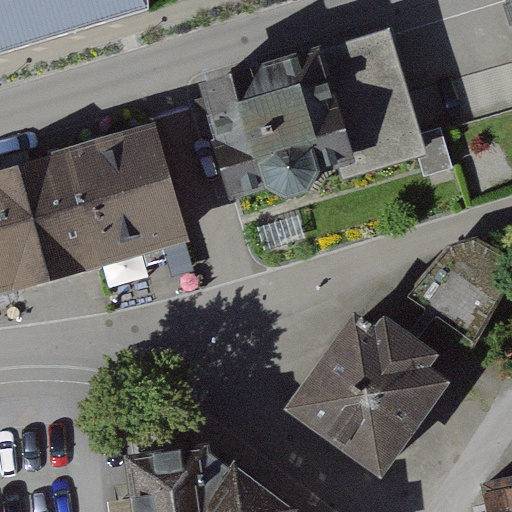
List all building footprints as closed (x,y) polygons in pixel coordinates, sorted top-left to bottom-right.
[(0,0),(0,54),(150,10),(149,0),(0,0)] [(384,38),(209,92),(225,148),(220,150),(234,195),(268,185),(268,187),(286,197),(305,191),(314,175),(313,171),(344,162),(348,174),(417,153),(384,38)] [(0,165),(0,288),(186,234),(153,120),(0,165)] [(452,250),(410,301),(469,343),(511,266),(511,264),(477,244),(452,250)] [(358,327),(356,325),(294,411),(380,472),(442,386),(421,371),(430,359),(385,327),(376,339),(367,333),(371,328),(362,322),(358,327)] [(204,452),(131,464),(137,511),(282,511),(237,476),(233,479),(204,457),(204,452)] [(511,511),(511,480),(484,487),(489,511),(511,511)]
